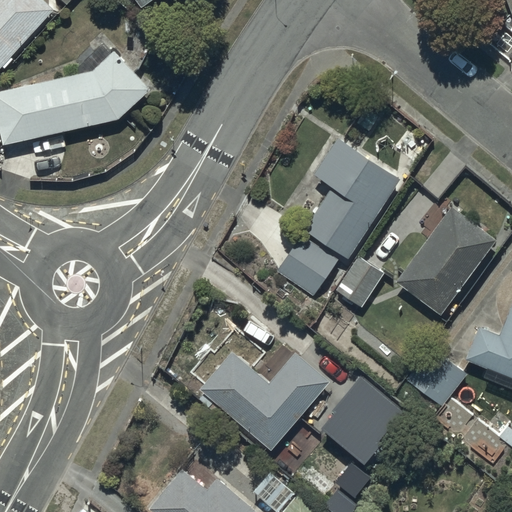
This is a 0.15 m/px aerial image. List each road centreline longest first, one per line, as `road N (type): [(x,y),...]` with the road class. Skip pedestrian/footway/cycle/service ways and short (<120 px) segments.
road 1 (residential): [(305,0),(94,339)]
road 2 (residential): [(351,0),(511,129)]
road 3 (residential): [(94,339),(6,511)]
road 4 (residential): [(0,252),(94,339)]
